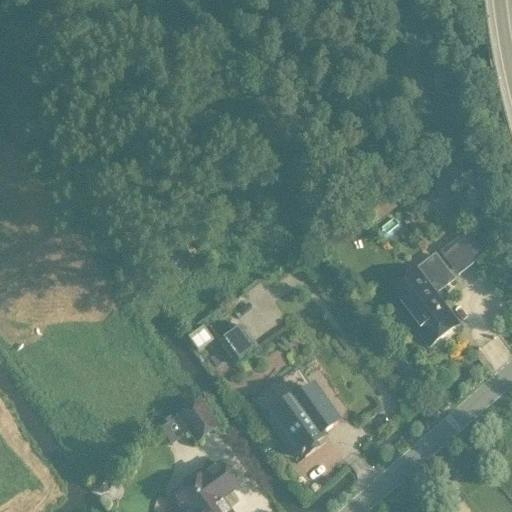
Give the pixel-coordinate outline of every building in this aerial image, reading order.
[(441,254),(447,262),(466,247),(460,239),(441,254)] [(454,281),(436,258),(417,272),(416,270),(388,291),(431,349),(459,327),(435,296),(454,281)] [(218,343),(234,366),(257,350),(241,327),(218,343)] [(337,427),(331,418),(329,416),(332,414),(333,414),(334,414),(322,396),(321,397),(321,398),(318,400),(311,390),(294,401),(292,398),(269,415),(271,418),(266,421),(292,458),(297,455),(301,460),(303,458),(305,461),(317,452),(315,448),(323,442),(320,438),(337,427)] [(216,430),(197,404),(160,432),(170,444),(187,431),(197,444),(216,430)] [(200,477),(171,498),(181,511),(225,511),(216,499),(233,487),(218,466),(201,478),(200,477)] [(97,482),(95,487),(97,492),(102,495),(107,493),(110,487),(107,483),(103,481),(97,482)]
